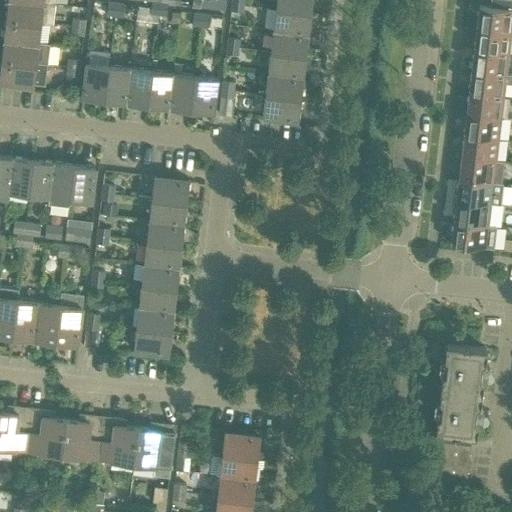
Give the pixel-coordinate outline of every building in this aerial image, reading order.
[(52,23),(55,3),(28,0),(7,0),(5,18),(40,22),(40,21),(52,23)] [(310,12),(311,0),(276,0),(276,7),(310,12)] [(511,31),(511,21),(511,0),(490,0),(490,6),(479,5),(476,27),(511,31)] [(167,3),(159,2),(152,1),(150,14),(166,16),(167,3)] [(114,16),(115,3),(108,2),(106,15),(114,16)] [(243,12),(244,4),(232,2),(231,10),(243,12)] [(122,17),(124,4),(115,3),(114,16),(122,17)] [(308,33),(310,12),(276,7),(273,29),(308,33)] [(201,26),(202,13),(193,12),(192,25),(201,26)] [(208,27),(209,14),(202,13),(201,26),(208,27)] [(38,42),(40,22),(5,18),(3,38),(38,42)] [(84,27),(85,19),(73,18),(72,26),(84,27)] [(83,35),(84,27),(72,26),(71,34),(83,35)] [(508,52),(511,31),(476,27),(474,48),(508,52)] [(305,55),(308,33),(273,29),(270,51),(305,55)] [(238,47),(239,39),(227,37),(226,46),(238,47)] [(49,43),(38,42),(3,38),(1,58),(47,64),(49,43)] [(238,55),(238,47),(226,46),(226,53),(238,55)] [(506,74),(506,73),(508,52),(474,48),(471,70),(506,74)] [(302,77),(305,55),(270,51),(268,73),(302,77)] [(44,85),(47,64),(1,58),(0,62),(0,79),(33,84),(33,83),(44,85)] [(79,68),(80,60),(68,59),(67,66),(79,68)] [(104,99),(108,64),(86,62),(82,96),(104,99)] [(126,102),(130,67),(108,64),(104,99),(126,102)] [(78,76),(79,68),(67,66),(66,74),(78,76)] [(147,104),(151,69),(130,67),(126,102),(147,104)] [(169,107),(173,72),(151,69),(147,104),(169,107)] [(511,73),(506,73),(506,74),(471,70),(469,91),(503,95),(505,83),(511,83),(511,73)] [(191,109),(195,75),(173,72),(169,107),(191,109)] [(300,98),(302,77),(268,73),(265,94),(300,98)] [(213,112),(217,77),(195,75),(191,109),(213,112)] [(233,90),(234,82),(222,80),(221,89),(233,90)] [(232,98),(233,90),(221,89),(220,96),(232,98)] [(501,117),(503,95),(469,91),(466,113),(501,117)] [(297,120),(300,98),(265,94),(263,116),(297,120)] [(498,139),(501,117),(466,113),(463,135),(498,139)] [(495,160),(498,139),(463,135),(461,156),(495,160)] [(9,191),(13,156),(0,154),(0,200),(7,201),(8,191),(9,191)] [(30,194),(33,159),(13,156),(9,191),(30,194)] [(495,161),(495,160),(461,156),(458,178),(493,182),(500,183),(503,161),(495,161)] [(49,196),(53,161),(33,159),(30,194),(49,196)] [(70,198),(74,164),(53,161),(49,196),(48,204),(69,207),(70,198)] [(74,164),(70,198),(91,201),(95,166),(74,164)] [(186,201),(189,179),(154,175),(151,197),(186,201)] [(490,203),(493,182),(458,178),(456,199),(490,203)] [(114,192),(114,185),(102,184),(102,191),(114,192)] [(112,201),(114,192),(102,191),(101,200),(112,201)] [(183,223),(186,201),(151,197),(149,219),(183,223)] [(488,225),(488,224),(490,203),(456,199),(453,221),(488,225)] [(181,244),(183,223),(149,219),(146,240),(181,244)] [(26,233),(27,221),(14,220),(13,232),(26,233)] [(39,235),(40,223),(27,221),(26,233),(39,235)] [(496,225),(488,224),(488,225),(453,221),(451,243),(493,248),(496,225)] [(61,238),(62,226),(46,224),(45,236),(61,238)] [(91,229),(74,227),(66,226),(65,238),(89,241),(91,229)] [(108,236),(109,228),(97,227),(96,234),(108,236)] [(23,246),(25,234),(17,233),(15,245),(23,246)] [(31,247),(33,235),(25,234),(23,246),(31,247)] [(107,244),(108,236),(96,234),(96,243),(107,244)] [(178,266),(181,244),(146,240),(144,262),(178,266)] [(65,257),(67,245),(59,244),(57,256),(65,257)] [(73,258),(75,246),(67,245),(65,257),(73,258)] [(176,288),(178,266),(144,262),(141,284),(176,288)] [(103,279),(104,271),(92,270),(91,278),(103,279)] [(102,287),(103,279),(91,278),(90,286),(102,287)] [(173,310),(176,288),(141,284),(138,305),(173,310)] [(0,334),(12,336),(17,298),(18,289),(0,286),(0,334)] [(77,344),(83,294),(60,291),(59,303),(60,303),(55,342),(77,344)] [(33,339),(38,301),(17,298),(12,336),(33,339)] [(60,303),(59,303),(38,301),(33,339),(55,342),(60,303)] [(171,331),(173,310),(138,305),(136,327),(171,331)] [(98,323),(99,314),(87,312),(86,321),(98,323)] [(97,330),(98,323),(86,321),(85,328),(97,330)] [(168,353),(171,331),(136,327),(133,349),(168,353)] [(484,361),(486,348),(446,343),(444,356),(447,359),(445,372),(442,374),(440,387),(481,392),(482,379),(480,376),(481,363),(484,361)] [(479,404),(481,392),(440,387),(439,399),(441,402),(440,415),(437,417),(435,431),(475,435),(477,422),(474,419),(476,406),(479,404)] [(26,448),(31,407),(13,405),(12,411),(0,409),(0,445),(14,448),(14,446),(26,448)] [(49,416),(49,410),(31,407),(26,448),(38,449),(38,450),(62,453),(66,418),(49,416)] [(98,456),(102,416),(84,414),(84,420),(66,418),(62,453),(86,456),(86,455),(98,456)] [(120,424),(121,418),(102,416),(98,456),(110,457),(110,459),(133,462),(138,426),(120,424)] [(170,465),(175,424),(156,422),(155,428),(138,426),(133,462),(157,465),(157,463),(170,465)] [(257,456),(259,434),(225,430),(222,452),(257,456)] [(190,448),(191,441),(179,439),(178,447),(190,448)] [(466,480),(470,445),(439,441),(435,477),(466,480)] [(189,457),(190,448),(178,447),(177,456),(189,457)] [(254,478),(257,456),(222,452),(220,474),(254,478)] [(252,499),(254,478),(220,474),(217,495),(252,499)] [(185,492),(186,484),(174,482),(173,490),(185,492)] [(104,491),(93,490),(91,502),(103,504),(104,491)] [(184,500),(185,492),(173,490),(172,498),(184,500)] [(250,511),(252,499),(217,495),(214,511),(250,511)] [(87,511),(89,502),(81,501),(79,511),(87,511)] [(99,511),(101,504),(89,502),(87,511),(99,511)]
